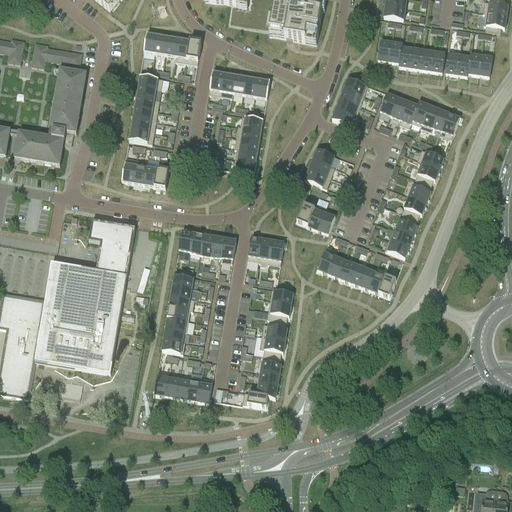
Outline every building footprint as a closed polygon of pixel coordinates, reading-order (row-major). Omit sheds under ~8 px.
[(91,0),(109,14),(112,11),(111,7),(117,0),(91,0)] [(205,0),(205,5),(231,9),(228,29),(269,36),(269,40),(316,48),(323,5),(324,0),(320,0),(205,0)] [(390,0),(386,0),(385,10),(405,13),(406,2),(390,0)] [(484,6),(482,18),(506,21),(508,9),(504,9),(504,8),(505,6),(505,5),(489,2),(489,5),(489,6),(484,6)] [(405,13),(385,10),(383,21),(403,24),(405,13)] [(482,18),(485,18),(485,19),(483,30),(485,30),(485,31),(485,34),(500,37),(500,35),(500,34),(500,33),(501,32),(504,33),(506,21),(482,18)] [(144,56),(143,61),(154,63),(154,58),(158,39),(147,37),(143,56),(144,56)] [(158,39),(154,58),(165,59),(168,41),(158,39)] [(168,41),(165,59),(175,61),(176,61),(179,42),(168,41)] [(175,61),(174,66),(186,68),(190,44),(179,42),(176,61),(175,61)] [(11,45),(0,43),(0,56),(9,58),(8,66),(20,68),(24,46),(24,45),(11,43),(11,45)] [(190,44),(186,68),(196,70),(197,70),(201,46),(190,44)] [(379,54),(377,65),(385,66),(387,66),(388,66),(391,46),(380,45),(379,54)] [(391,46),(388,66),(395,67),(398,68),(399,68),(401,51),(402,51),(402,48),(401,48),(391,46)] [(79,70),(81,62),(81,57),(47,51),(47,49),(35,47),(35,48),(31,70),(44,72),(45,64),(79,70)] [(399,68),(398,71),(406,72),(408,72),(409,73),(412,53),(402,51),(401,51),(399,68)] [(412,53),(409,73),(416,74),(419,74),(420,74),(423,54),(412,53)] [(423,54),(420,74),(427,75),(429,75),(431,76),(433,56),(423,54)] [(442,77),(445,57),(434,56),(431,76),(442,77)] [(448,58),(445,78),(447,78),(449,78),(456,79),(459,59),(448,58)] [(470,61),(467,78),(468,78),(471,79),(478,80),(481,60),(470,58),(469,61),(470,61)] [(456,79),(467,81),(467,78),(470,61),(469,61),(459,59),(456,79)] [(492,61),(481,60),(478,80),(489,81),(492,61)] [(84,93),(85,84),(81,83),(82,80),(83,76),(63,73),(61,88),(80,92),(84,93)] [(210,87),(208,99),(220,101),(224,77),(218,76),(214,75),(212,75),(210,87)] [(224,77),(220,101),(231,103),(235,79),(229,78),(225,77),(224,77)] [(235,79),(231,103),(232,103),(233,98),(244,100),(247,81),(240,80),(237,79),(235,79)] [(138,90),(137,91),(156,94),(161,95),(163,84),(150,81),(140,80),(139,80),(138,86),(138,90)] [(247,81),(244,100),(255,102),(258,83),(247,81)] [(347,85),(343,93),(364,101),(368,90),(353,84),(348,82),(347,85)] [(258,83),(255,102),(266,104),(269,91),(269,90),(270,85),(267,84),(258,83)] [(59,96),(58,103),(77,106),(77,107),(81,107),(83,99),(79,98),(80,92),(61,88),(59,96)] [(136,100),(136,101),(154,105),(155,104),(159,105),(161,95),(156,94),(137,91),(136,97),(137,97),(137,100),(136,100)] [(341,98),(339,103),(360,111),(364,101),(343,93),(342,95),(341,98)] [(382,108),(379,115),(390,119),(397,102),(392,100),(389,99),(386,97),(382,108)] [(134,111),(134,112),(157,116),(159,105),(155,104),(154,105),(136,101),(135,107),(134,111)] [(397,102),(390,119),(400,123),(407,106),(402,104),(399,103),(397,102)] [(58,105),(56,118),(75,121),(75,122),(79,122),(80,113),(76,113),(77,107),(77,106),(58,103),(58,105)] [(337,108),(336,113),(353,120),(355,121),(360,111),(339,103),(339,105),(337,108)] [(417,109),(411,126),(421,129),(421,130),(429,110),(426,109),(424,108),(418,105),(417,109)] [(400,123),(398,128),(409,132),(411,126),(417,109),(412,108),(410,107),(407,106),(400,123)] [(421,129),(420,132),(431,136),(432,132),(432,131),(439,114),(436,113),(434,112),(429,110),(421,130),(421,129)] [(132,122),(132,123),(156,127),(157,116),(134,112),(133,118),(132,122)] [(334,118),(331,123),(349,130),(353,120),(336,113),(335,115),(334,118)] [(439,114),(432,131),(432,132),(442,135),(449,117),(447,116),(444,115),(439,114)] [(442,135),(440,140),(451,144),(457,127),(459,122),(457,121),(449,117),(442,135)] [(56,118),(53,133),(73,137),(75,137),(76,137),(78,128),(74,127),(75,122),(75,121),(56,118)] [(238,131),(261,135),(262,130),(263,126),(263,124),(242,121),(240,131),(238,131)] [(130,132),(130,133),(154,137),(156,127),(132,123),(131,129),(130,132)] [(238,131),(236,142),(259,146),(260,140),(261,137),(261,135),(238,131)] [(48,144),(45,163),(51,164),(50,168),(51,168),(59,169),(63,151),(63,149),(63,148),(67,148),(68,144),(72,145),(73,137),(53,133),(51,145),(48,144)] [(129,143),(128,145),(152,149),(154,137),(130,133),(129,139),(129,143)] [(0,155),(6,157),(9,137),(0,135),(0,155)] [(30,161),(33,142),(18,139),(15,158),(21,159),(21,163),(30,164),(30,161)] [(33,142),(30,161),(36,162),(36,165),(44,167),(45,163),(48,144),(33,142)] [(236,142),(234,153),(258,157),(259,151),(259,147),(259,146),(236,142)] [(234,153),(236,154),(235,164),(256,167),(257,162),(257,158),(258,157),(234,153)] [(313,161),(312,164),(330,171),(330,170),(334,160),(316,153),(314,159),(313,161)] [(421,154),(417,165),(421,167),(421,166),(439,173),(440,171),(441,168),(443,163),(421,154)] [(122,180),(121,186),(125,187),(133,188),(137,164),(126,163),(125,162),(122,180)] [(136,169),(133,188),(138,189),(139,188),(142,189),(143,190),(146,171),(147,168),(147,166),(137,164),(136,169)] [(235,164),(234,164),(237,165),(235,175),(247,177),(248,178),(254,179),(254,175),(256,167),(235,164)] [(309,171),(308,174),(331,183),(335,172),(330,170),(330,171),(312,164),(310,169),(309,171)] [(421,167),(415,183),(431,190),(433,184),(435,185),(437,178),(438,176),(439,173),(421,166),(421,167)] [(146,171),(143,190),(149,191),(149,190),(153,190),(153,191),(154,191),(158,170),(147,168),(146,171)] [(158,170),(154,191),(160,192),(165,193),(167,186),(169,172),(168,172),(158,170)] [(305,181),(304,184),(312,187),(322,192),(326,193),(331,183),(308,174),(306,179),(305,181)] [(415,183),(408,201),(426,207),(427,205),(428,202),(430,196),(429,195),(431,190),(415,183)] [(408,201),(401,218),(417,224),(420,218),(421,219),(424,213),(425,210),(426,207),(408,201)] [(299,221),(296,226),(305,229),(307,230),(316,208),(305,204),(299,221)] [(316,208),(307,230),(312,232),(315,233),(317,234),(324,216),(325,217),(326,212),(316,208)] [(324,216),(317,234),(322,236),(325,237),(328,238),(330,233),(335,221),(325,217),(324,216)] [(401,218),(395,235),(412,242),(413,239),(414,237),(417,230),(415,229),(417,224),(401,218)] [(0,332),(6,333),(0,368),(0,398),(29,403),(35,365),(110,378),(135,231),(92,224),(88,244),(100,246),(100,247),(96,274),(51,267),(45,304),(2,297),(0,309),(0,332)] [(180,244),(178,254),(190,256),(193,237),(184,235),(182,235),(180,244)] [(391,244),(391,245),(409,252),(409,249),(411,247),(412,242),(395,235),(391,244)] [(193,237),(190,256),(200,258),(203,239),(198,238),(195,237),(193,237)] [(203,239),(200,258),(211,259),(214,240),(209,240),(206,239),(203,239)] [(214,240),(211,259),(221,261),(225,242),(219,241),(217,241),(214,240)] [(251,241),(247,265),(258,266),(262,243),(259,242),(257,242),(251,241)] [(221,261),(220,266),(221,266),(232,268),(236,244),(230,243),(227,243),(225,242),(221,261)] [(262,243),(258,266),(269,268),(273,245),(270,244),(267,244),(262,243)] [(389,243),(384,254),(404,262),(407,257),(408,254),(409,252),(391,245),(391,244),(389,243)] [(273,245),(269,268),(280,270),(283,252),(284,246),(281,246),(273,245)] [(320,269),(317,274),(320,275),(328,278),(335,260),(324,256),(320,269)] [(335,260),(328,278),(330,279),(333,280),(338,282),(345,264),(335,260)] [(345,264),(338,282),(340,283),(343,284),(348,286),(355,268),(345,264)] [(355,268),(348,286),(350,287),(353,288),(358,290),(365,272),(355,268)] [(365,272),(358,290),(360,291),(363,292),(368,294),(375,276),(365,272)] [(385,280),(378,298),(381,299),(389,302),(391,297),(398,280),(387,275),(385,280)] [(375,276),(368,294),(371,295),(373,296),(378,298),(385,280),(375,276)] [(173,284),(172,290),(191,293),(193,282),(186,280),(174,279),(174,282),(173,284)] [(171,295),(171,300),(189,304),(189,303),(194,304),(197,304),(199,294),(191,293),(172,290),(172,292),(171,295)] [(272,294),(270,305),(291,308),(292,300),(293,297),(287,296),(275,294),(272,294)] [(170,306),(169,311),(190,315),(192,316),(192,315),(194,304),(189,303),(189,304),(171,300),(170,303),(170,306)] [(267,323),(269,324),(269,323),(286,326),(287,320),(289,321),(290,314),(290,311),(291,308),(270,305),(267,323)] [(167,320),(167,322),(188,326),(190,315),(169,311),(169,312),(167,320)] [(166,330),(165,333),(184,336),(186,337),(186,336),(188,326),(167,322),(166,327),(166,330)] [(263,328),(261,341),(285,345),(285,342),(286,339),(287,332),(285,332),(286,326),(269,323),(269,324),(268,329),(263,328)] [(164,341),(163,343),(182,347),(182,346),(184,336),(165,333),(164,338),(164,341)] [(261,341),(259,353),(264,354),(263,360),(280,363),(281,357),(283,357),(284,350),(284,347),(285,345),(261,341)] [(162,351),(161,355),(173,356),(183,358),(185,347),(185,346),(182,346),(182,347),(163,343),(162,349),(162,351)] [(263,360),(260,378),(279,381),(279,378),(280,376),(281,369),(279,368),(280,363),(263,360)] [(155,393),(154,399),(157,399),(165,401),(168,382),(169,382),(169,379),(158,377),(155,393)] [(260,378),(258,388),(277,392),(277,389),(278,386),(279,381),(260,378)] [(190,385),(187,404),(189,405),(192,405),(197,406),(201,382),(190,380),(189,385),(190,385)] [(168,382),(165,401),(168,401),(171,401),(176,402),(179,383),(169,382),(168,382)] [(201,382),(197,406),(200,406),(203,407),(208,408),(211,391),(212,384),(201,382)] [(179,383),(176,402),(178,403),(181,403),(187,404),(190,385),(189,385),(179,383)] [(256,399),(256,400),(268,402),(275,403),(276,400),(276,397),(277,392),(258,388),(256,399)] [(244,397),(242,408),(260,411),(266,412),(267,404),(268,402),(256,400),(256,399),(244,397)] [(456,489),(454,499),(464,500),(465,490),(456,489)] [(494,511),(496,494),(491,493),(488,493),(486,494),(485,495),(484,496),(476,495),(474,511),(494,511)] [(511,511),(511,504),(506,504),(507,500),(506,499),(506,497),(505,496),(504,495),(503,494),(496,494),(494,511),(511,511)]
